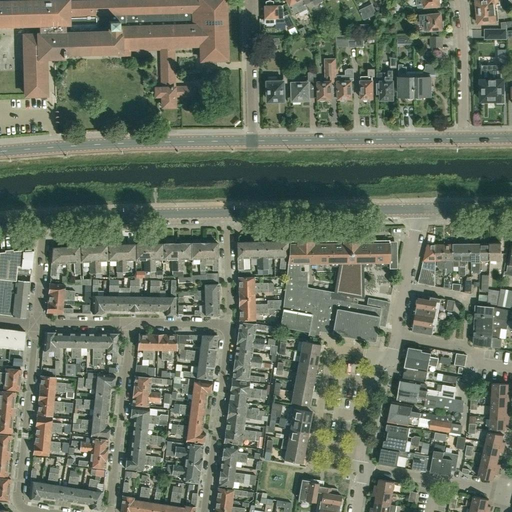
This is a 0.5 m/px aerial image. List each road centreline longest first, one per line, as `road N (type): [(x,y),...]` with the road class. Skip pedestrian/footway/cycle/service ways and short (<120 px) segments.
road 1 (tertiary): [(43,219),(417,210)]
road 2 (secondary): [(251,141),(0,152)]
road 3 (secondary): [(465,138),(251,141)]
road 4 (residential): [(107,511),(131,324)]
road 5 (residential): [(203,511),(226,324)]
road 6 (residential): [(15,506),(35,324)]
road 7 (residential): [(251,141),(249,0)]
road 8 (residential): [(465,138),(458,0)]
road 9 (residential): [(362,353),(331,347),(313,444)]
road 10 (residential): [(511,367),(471,362),(472,349),(397,336)]
road 11 (residential): [(397,336),(417,210)]
